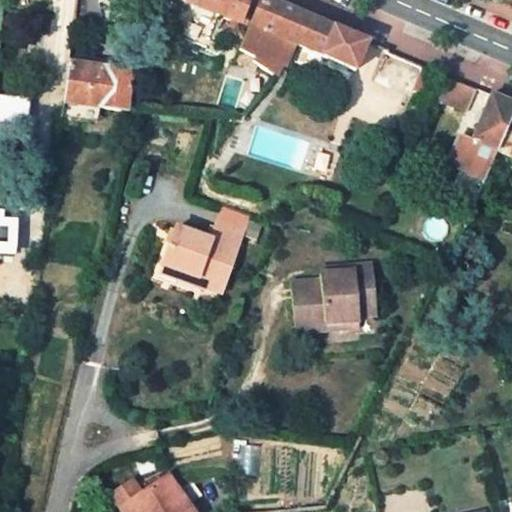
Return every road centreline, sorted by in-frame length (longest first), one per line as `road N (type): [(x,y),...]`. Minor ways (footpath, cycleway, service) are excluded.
road 1 (residential): [(139,214),(84,391),(99,435)]
road 2 (tertiary): [(394,0),(511,50)]
